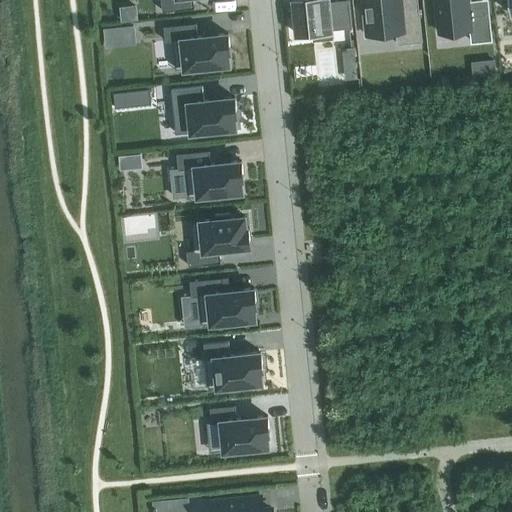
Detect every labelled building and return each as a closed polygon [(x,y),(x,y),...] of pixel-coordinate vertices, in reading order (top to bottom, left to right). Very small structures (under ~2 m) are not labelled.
[(161,0),(162,11),(195,8),(193,0),(161,0)] [(329,0),(292,0),(296,34),(312,32),(313,40),(333,38),(332,29),(352,27),(349,0),(337,0),(329,1),(329,0)] [(362,0),(366,35),(396,32),(397,44),(422,41),(418,9),(409,10),(408,0),(362,0)] [(468,0),(435,0),(439,32),(472,29),(474,48),(492,46),(487,0),(472,0),(469,0),(468,0)] [(195,22),(164,26),(165,41),(173,40),(176,69),(200,66),(200,71),(214,69),(214,65),(229,63),(228,51),(230,51),(230,47),(228,33),(198,36),(196,22),(195,22)] [(134,24),(119,26),(121,45),(136,43),(134,24)] [(494,59),(471,61),(473,76),(496,74),(494,59)] [(203,86),(178,89),(179,103),(189,102),(192,131),(206,130),(207,134),(221,133),(220,128),(236,127),(234,115),(237,115),(235,97),(204,100),(203,86)] [(113,91),(115,107),(151,103),(150,87),(113,91)] [(209,150),(177,153),(179,168),(186,168),(189,196),(213,193),(213,198),(227,196),(227,192),(242,190),(241,178),(243,178),(241,160),(211,164),(209,150)] [(141,153),(119,155),(120,169),(142,166),(141,153)] [(194,249),(187,250),(189,265),(221,262),(219,248),(250,245),(248,227),(246,227),(245,216),(230,217),(229,213),(215,214),(215,219),(191,221),(194,249)] [(222,277),(190,280),(192,296),(199,295),(202,323),(226,321),(226,325),(240,324),(240,319),(255,318),(254,306),(256,306),(254,288),(229,290),(224,291),(222,277)] [(229,341),(204,343),(208,387),(232,384),(233,389),(247,387),(247,383),(262,381),(260,369),(263,369),(261,351),(230,354),(229,341)] [(235,404),(210,407),(212,422),(221,421),(224,450),(239,448),(239,452),(254,451),(253,447),(268,445),(267,433),(269,433),(267,415),(237,418),(235,404)] [(210,501),(211,511),(271,511),(271,509),(262,510),(260,496),(210,501)] [(187,498),(175,499),(176,511),(188,510),(187,498)]
